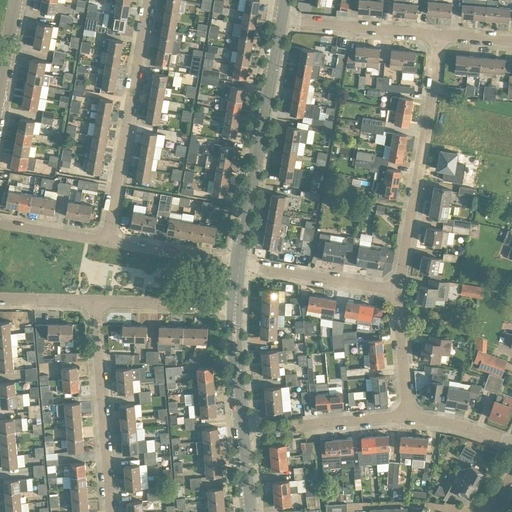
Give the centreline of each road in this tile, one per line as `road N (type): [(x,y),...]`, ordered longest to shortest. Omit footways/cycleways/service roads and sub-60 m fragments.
road 1 (residential): [(398,289),(440,37)]
road 2 (residential): [(105,239),(148,0)]
road 3 (residential): [(239,260),(280,22)]
road 4 (residential): [(110,511),(92,303)]
road 5 (residential): [(410,420),(243,436)]
road 6 (residential): [(398,289),(238,266)]
road 7 (residential): [(440,37),(280,22)]
road 8 (residential): [(234,311),(92,303)]
road 9 (residential): [(239,260),(105,239)]
road 10 (residential): [(410,420),(398,289)]
road 11 (residential): [(243,436),(234,311)]
